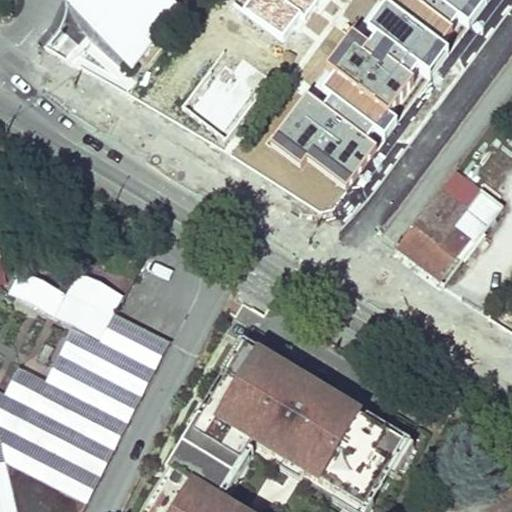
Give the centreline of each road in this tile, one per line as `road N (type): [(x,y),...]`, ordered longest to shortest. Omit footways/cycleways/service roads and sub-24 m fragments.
road 1 (residential): [(511,29),(322,283)]
road 2 (residential): [(99,511),(240,231)]
road 3 (primary): [(511,407),(322,283)]
road 4 (primary): [(128,167),(0,50)]
road 5 (primary): [(0,99),(128,167)]
road 6 (primary): [(240,231),(128,167)]
